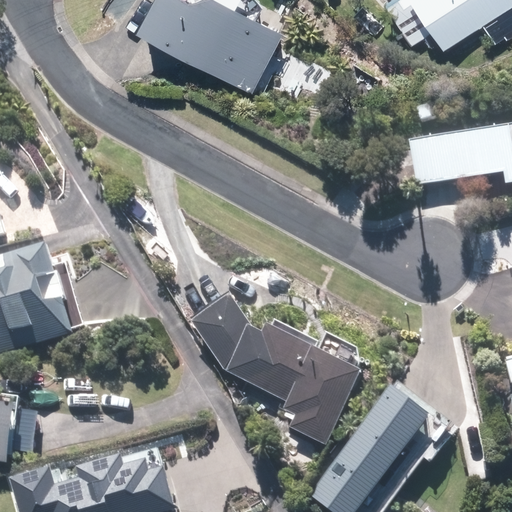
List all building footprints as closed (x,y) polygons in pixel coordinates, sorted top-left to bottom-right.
[(148,0),(131,32),(248,93),(278,35),(210,0),(192,0),(183,3),(177,0),(148,0)] [(511,2),(510,0),(404,0),(437,52),(511,4),(511,2)] [(511,130),(410,147),(416,187),(481,177),(479,168),(501,164),(503,184),(511,182),(511,130)] [(40,249),(0,259),(0,353),(64,337),(40,249)] [(292,417),(287,429),(322,445),(355,375),(260,330),(257,337),(251,334),(224,297),(186,325),(222,375),(286,404),(281,413),(292,417)] [(511,362),(499,365),(511,426),(511,362)] [(382,392),(306,499),(323,511),(352,511),(420,418),(382,392)] [(158,511),(157,508),(167,505),(155,458),(137,463),(133,457),(114,462),(113,458),(69,470),(73,481),(40,489),(45,511),(158,511)]
